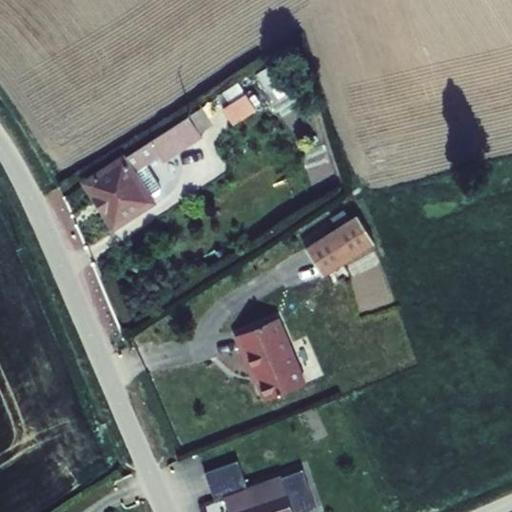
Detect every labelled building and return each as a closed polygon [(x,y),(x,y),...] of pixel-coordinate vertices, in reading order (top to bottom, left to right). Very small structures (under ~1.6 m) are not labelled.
[(269,101),(294,88),(280,60),(255,73),(269,101)] [(224,106),(245,93),(239,81),(218,95),(224,106)] [(224,106),(223,107),(234,124),(257,109),(247,92),(245,93),(224,106)] [(189,115),(201,132),(214,124),(202,107),(189,115)] [(201,132),(189,115),(126,154),(125,151),(82,180),(113,230),(157,202),(154,198),(136,171),(147,164),(160,156),(163,163),(203,137),(201,132)] [(136,171),(154,198),(161,194),(162,187),(147,164),(136,171)] [(358,213),(309,246),(325,275),(376,242),(358,213)] [(311,249),(273,269),(285,292),(323,272),(311,249)] [(308,382),(280,317),(234,335),(254,383),(256,381),(265,401),(308,382)] [(224,495),(248,487),(238,460),(205,472),(216,501),(225,498),(224,495)] [(303,469),(283,477),(294,511),(303,511),(317,507),(303,469)] [(248,487),(224,495),(225,498),(229,511),(294,511),(283,477),(282,474),(248,487)]
